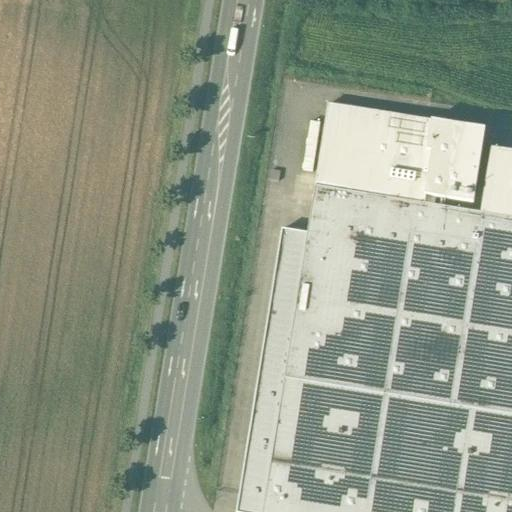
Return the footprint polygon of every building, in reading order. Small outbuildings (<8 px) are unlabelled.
[(431,123),(328,106),(315,188),(316,189),(433,208),(435,199),(420,196),(431,123)] [(485,131),(431,122),(431,123),(420,196),(435,199),(473,205),(485,131)] [(511,153),(491,150),(480,215),(511,220),(511,153)] [(280,173),(271,172),(269,181),(278,183),(280,173)] [(433,208),(316,189),(307,245),(263,511),(511,511),(511,220),(480,215),(433,208)] [(263,511),(307,245),(299,244),(300,235),(283,232),(237,511),(263,511)]
